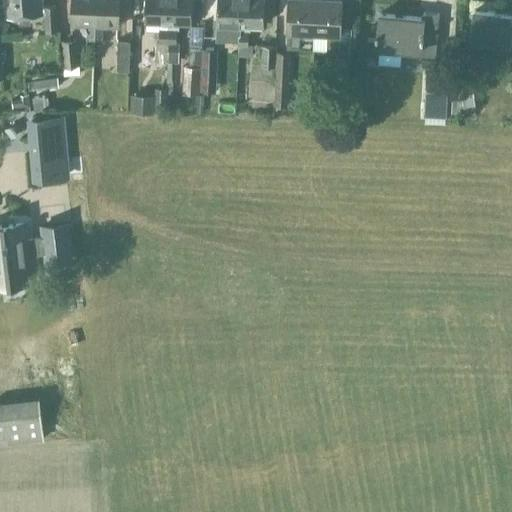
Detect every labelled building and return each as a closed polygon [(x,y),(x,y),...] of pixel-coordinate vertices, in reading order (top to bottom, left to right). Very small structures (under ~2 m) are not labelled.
[(3,0),(4,17),(43,15),(41,0),(3,0)] [(72,0),(71,25),(87,26),(87,40),(95,40),(96,0),(72,0)] [(96,0),(95,40),(103,40),(103,27),(119,27),(120,0),(96,0)] [(145,0),(145,20),(156,20),(156,28),(160,29),(160,27),(168,28),(169,21),(169,0),(145,0)] [(169,0),(169,21),(168,28),(169,28),(178,28),(179,28),(179,21),(192,22),(192,0),(169,0)] [(217,40),(239,41),(240,41),(240,31),(240,24),(241,0),(218,0),(217,23),(217,40)] [(241,0),(240,24),(264,25),(264,0),(241,0)] [(314,33),(315,0),(288,0),(287,48),(300,49),(301,33),(314,33)] [(342,0),(315,0),(314,33),(328,34),(327,51),(341,52),(342,0)] [(509,48),(509,43),(511,43),(511,42),(511,41),(511,15),(497,14),(497,12),(474,10),(471,40),(486,41),(486,46),(509,48)] [(376,44),(380,44),(380,47),(402,49),(402,46),(421,48),(420,53),(436,54),(440,13),(423,12),(423,17),(379,13),(376,44)] [(160,42),(168,42),(169,28),(168,28),(160,27),(160,29),(160,42)] [(168,42),(177,42),(178,28),(169,28),(168,42)] [(240,41),(239,41),(239,46),(241,46),(240,55),(252,56),(253,43),(250,43),(250,32),(240,31),(240,41)] [(77,39),(62,40),(64,67),(80,65),(77,39)] [(117,70),(130,71),(131,41),(118,41),(117,70)] [(190,68),(201,68),(202,47),(191,46),(190,68)] [(277,46),(263,46),(262,66),(276,67),(277,46)] [(202,72),(216,73),(217,49),(204,48),(202,72)] [(291,52),(277,52),(276,85),(289,85),(291,52)] [(336,88),(349,88),(350,56),(338,56),(336,88)] [(202,68),(201,68),(190,68),(185,67),(183,94),(200,95),(202,68)] [(427,73),(424,116),(448,117),(450,74),(427,73)] [(58,86),(58,77),(33,81),(34,89),(58,86)] [(156,95),(156,113),(167,113),(168,88),(157,88),(156,95)] [(156,95),(131,94),(130,112),(156,113),(156,95)] [(34,142),(32,142),(34,162),(36,161),(37,179),(66,176),(61,116),(60,117),(32,119),(34,142)] [(0,283),(33,280),(30,255),(45,253),(46,262),(72,259),(67,223),(42,226),(43,235),(28,237),(26,223),(0,225),(0,283)] [(43,338),(65,336),(62,308),(39,311),(43,338)] [(2,341),(3,366),(32,365),(31,330),(20,330),(20,341),(2,341)] [(35,363),(38,380),(68,375),(65,358),(35,363)] [(0,384),(0,425),(10,424),(5,384),(0,384)]
